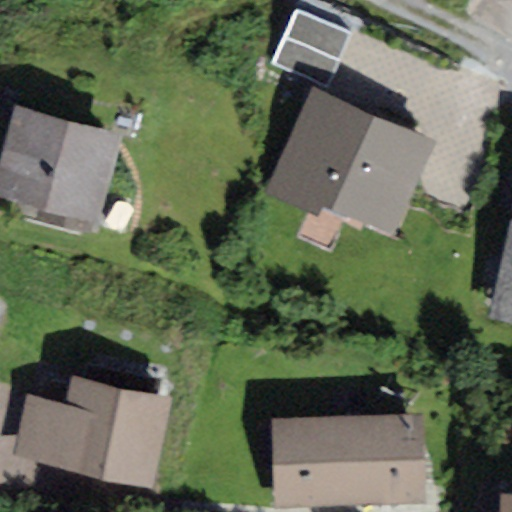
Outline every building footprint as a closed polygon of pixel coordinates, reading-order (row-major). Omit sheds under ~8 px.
[(354,44),(306,24),(290,63),(338,82),(354,44)] [(333,87),(283,190),(390,241),(440,138),(333,87)] [(39,107),(10,196),(109,228),(138,139),(39,107)] [(511,252),(498,306),(511,310),(511,252)] [(174,392),(77,366),(68,401),(28,390),(14,445),(150,481),(174,392)] [(357,420),(360,511),(423,511),(434,511),(431,417),(357,420)] [(284,422),(286,511),(360,511),(357,420),(284,422)]
